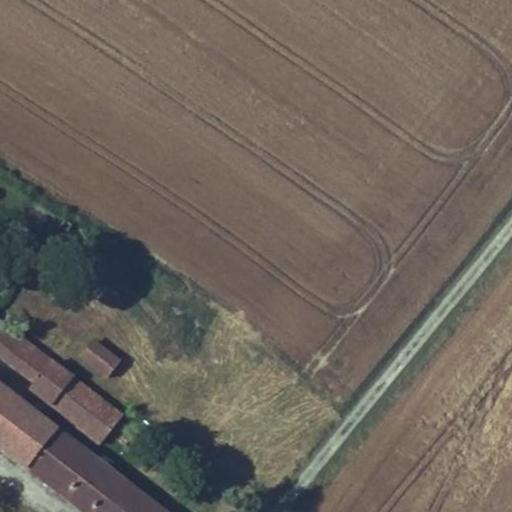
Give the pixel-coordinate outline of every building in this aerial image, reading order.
[(123,415),(10,327),(0,341),(0,357),(53,395),(48,402),(103,443),(123,415)] [(104,347),(91,365),(120,388),(134,370),(104,347)] [(109,468),(94,456),(0,385),(0,445),(81,507),(109,468)] [(103,443),(116,453),(136,425),(123,415),(103,443)] [(168,511),(109,468),(81,507),(87,511),(168,511)]
